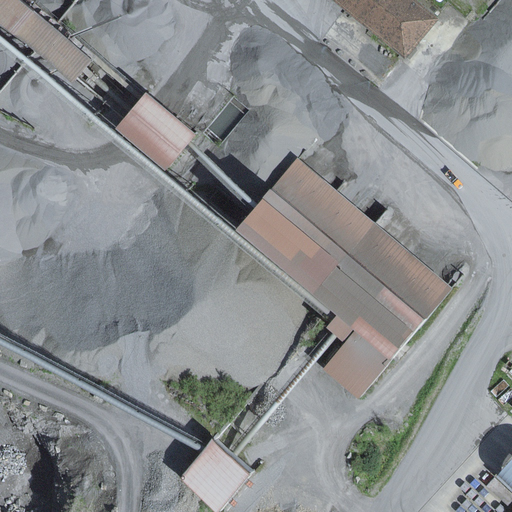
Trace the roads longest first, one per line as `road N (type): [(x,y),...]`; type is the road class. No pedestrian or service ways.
road 1 (unknown): [(253,0),(102,122),(0,121)]
road 2 (track): [(511,304),(397,511)]
